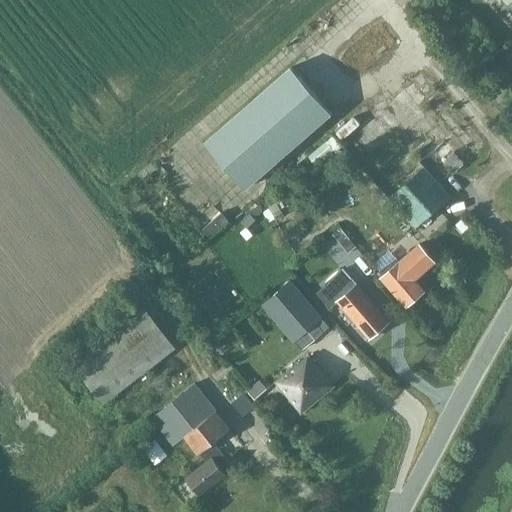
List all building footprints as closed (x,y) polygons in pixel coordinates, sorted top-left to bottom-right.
[(511,0),(501,0),(511,12),(511,0)] [(245,185),(330,111),(291,67),(206,141),(245,185)] [(388,199),(415,228),(450,195),(423,166),(388,199)] [(348,186),(358,194),(366,184),(356,176),(348,186)] [(227,196),(203,218),(212,227),(235,205),(227,196)] [(250,207),(250,212),(253,215),(258,215),(261,212),(261,208),(258,204),(254,204),(250,207)] [(249,213),(241,221),(246,228),(255,219),(249,213)] [(451,236),(467,226),(462,218),(446,228),(451,236)] [(340,228),(336,232),(343,240),(339,243),(348,255),(357,248),(340,228)] [(396,258),(377,274),(405,306),(424,289),(415,278),(435,261),(420,243),(399,261),(396,258)] [(369,338),(389,321),(357,285),(356,286),(341,270),(325,284),(339,300),(337,302),(369,338)] [(273,319),(285,308),(312,340),(327,326),(320,317),(321,316),(290,280),(261,305),(273,319)] [(103,404),(176,348),(144,306),(71,362),(103,404)] [(300,413),(334,385),(307,353),(274,381),(300,413)] [(195,386),(153,420),(174,446),(184,438),(216,412),(195,386)] [(216,412),(184,438),(203,461),(185,475),(200,494),(224,474),(219,468),(229,459),(214,441),(229,428),(216,412)] [(148,435),(160,453),(171,445),(158,428),(148,435)]
